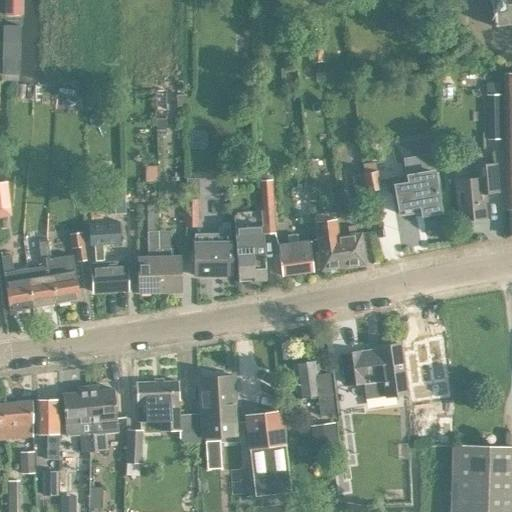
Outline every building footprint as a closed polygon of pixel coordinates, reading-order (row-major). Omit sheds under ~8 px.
[(21,14),(20,0),(3,0),(3,14),(21,14)] [(511,0),(489,0),(494,26),(509,24),(511,23),(511,0)] [(0,77),(19,78),(19,27),(0,26),(0,77)] [(321,43),(310,43),(311,60),(322,59),(321,43)] [(511,72),(500,73),(506,210),(509,209),(510,237),(511,236),(511,72)] [(163,89),(153,90),(153,91),(154,118),(165,118),(163,91),(163,89)] [(183,94),(175,94),(176,105),(184,105),(184,98),(184,94),(183,94)] [(497,95),(485,95),(487,139),(499,139),(497,95)] [(165,118),(154,118),(155,131),(165,130),(165,118)] [(436,210),(439,209),(434,178),(430,155),(405,159),(408,182),(394,184),(399,213),(421,209),(422,212),(426,211),(428,214),(433,213),(436,210)] [(484,193),(496,192),(494,163),(471,165),(472,178),(453,179),(456,220),(483,218),(482,201),(484,201),(484,193)] [(155,165),(144,165),(144,181),(155,181),(155,165)] [(376,171),(364,173),(367,189),(379,186),(376,171)] [(317,172),(305,173),(308,199),(320,198),(317,172)] [(367,189),(364,173),(352,175),(355,191),(367,189)] [(270,178),(258,179),(260,207),(262,233),(274,232),(270,178)] [(0,181),(0,208),(12,207),(9,181),(6,181),(4,181),(0,181)] [(123,190),(113,190),(114,213),(124,213),(123,190)] [(184,199),(185,226),(197,226),(196,198),(184,199)] [(136,256),(137,290),(158,289),(157,229),(156,204),(145,204),(146,222),(146,256),(136,256)] [(236,210),(232,214),(237,269),(252,268),(252,273),(259,279),(265,278),(262,233),(260,207),(236,210)] [(335,219),(314,221),(320,268),(342,265),(338,235),(335,219)] [(119,221),(89,223),(90,245),(94,245),(95,262),(90,262),(92,291),(126,289),(125,260),(104,261),(103,244),(120,243),(119,221)] [(193,231),(193,242),(194,273),(229,273),(228,241),(228,221),(221,221),(221,231),(193,231)] [(338,235),(342,265),(363,262),(358,223),(349,224),(351,233),(338,235)] [(158,289),(179,289),(178,255),(168,255),(167,229),(157,229),(158,289)] [(72,233),(69,233),(71,247),(76,247),(78,260),(85,259),(82,231),(72,233)] [(280,275),(313,270),(308,239),(296,240),(295,233),(287,234),(288,241),(277,243),(280,275)] [(26,267),(32,306),(55,302),(50,274),(45,240),(38,242),(41,264),(26,267)] [(32,306),(26,267),(12,269),(10,253),(0,254),(0,260),(8,310),(32,306)] [(74,270),(50,274),(55,302),(78,298),(74,270)] [(361,379),(363,379),(366,398),(384,395),(405,392),(398,342),(378,345),(378,350),(357,353),(357,350),(340,353),(344,384),(361,381),(361,379)] [(317,414),(333,412),(328,373),(317,374),(315,361),(291,363),(295,397),(315,394),(317,414)] [(199,376),(202,424),(202,436),(236,434),(232,375),(199,376)] [(182,441),(197,441),(198,414),(176,413),(177,383),(137,381),(136,417),(158,418),(158,428),(178,428),(177,435),(182,441)] [(105,448),(103,432),(117,431),(116,417),(113,387),(85,390),(92,449),(105,448)] [(80,450),(92,449),(85,390),(60,392),(65,434),(78,433),(80,450)] [(4,437),(30,435),(30,398),(3,401),(4,437)] [(57,458),(57,399),(34,399),(34,433),(46,433),(45,457),(57,458)] [(253,495),(289,490),(279,408),(244,413),(253,495)] [(452,441),(452,417),(439,418),(440,442),(452,441)] [(314,455),(336,452),(333,421),(311,424),(314,455)] [(140,429),(125,428),(124,461),(139,461),(140,429)] [(205,441),(206,469),(221,468),(219,440),(205,441)] [(448,511),(509,511),(511,443),(449,441),(448,511)] [(22,472),(33,472),(32,450),(21,451),(22,472)] [(88,458),(76,458),(76,470),(88,470),(88,458)] [(333,464),(337,495),(348,493),(348,492),(354,491),(353,487),(350,487),(347,462),(333,464)] [(55,494),(55,470),(42,470),(42,494),(55,494)] [(78,472),(77,505),(87,506),(88,472),(78,472)] [(6,480),(7,511),(18,511),(17,479),(6,480)] [(100,486),(88,486),(88,506),(100,506),(100,486)]
